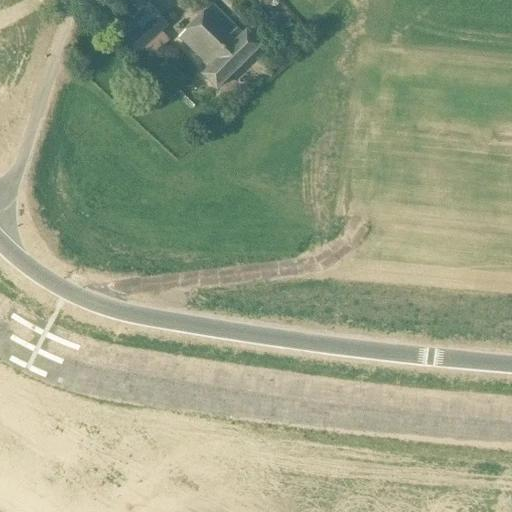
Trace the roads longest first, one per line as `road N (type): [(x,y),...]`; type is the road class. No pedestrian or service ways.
road 1 (unclassified): [(511,365),(262,337),(102,309),(45,282),(0,246)]
road 2 (track): [(0,352),(53,379),(116,395),(511,447)]
